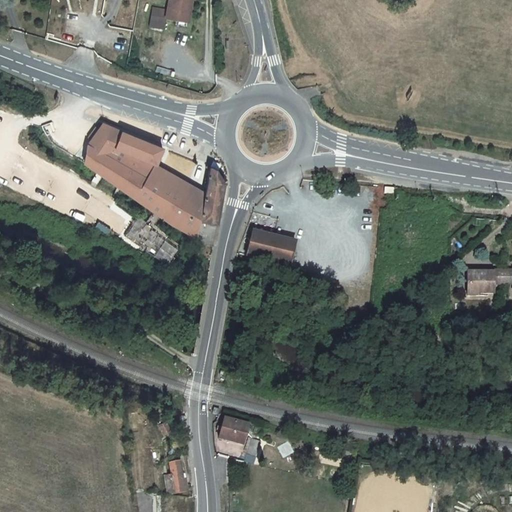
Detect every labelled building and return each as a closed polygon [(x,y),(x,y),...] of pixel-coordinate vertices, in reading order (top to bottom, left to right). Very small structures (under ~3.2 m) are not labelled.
[(168,0),(165,22),(188,26),(190,11),(188,11),(189,0),(168,0)] [(153,184),(160,168),(167,151),(106,125),(89,145),(84,162),(113,177),(154,210),(163,190),(153,184)] [(218,169),(210,166),(205,194),(202,209),(218,222),(225,182),(218,169)] [(163,190),(154,210),(161,215),(171,222),(186,232),(197,234),(202,209),(205,194),(160,168),(153,184),(163,190)] [(218,222),(202,209),(197,234),(197,238),(213,244),(214,245),(218,222)] [(288,267),(295,243),(252,232),(246,257),(288,267)] [(166,239),(161,254),(177,258),(181,243),(166,239)] [(503,270),(493,270),(493,273),(493,285),(503,285),(503,270)] [(503,285),(511,284),(511,270),(503,270),(503,285)] [(493,285),(493,273),(467,272),(467,291),(478,291),(478,294),(493,294),(493,285)] [(224,416),(215,454),(244,462),(253,423),(224,416)] [(260,442),(251,440),(248,455),(257,457),(260,442)] [(172,463),(178,496),(187,493),(182,461),(172,463)]
